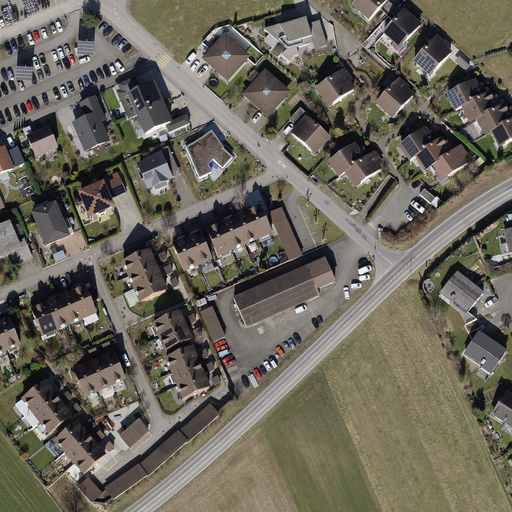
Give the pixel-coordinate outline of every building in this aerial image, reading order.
[(394,0),(363,0),(355,10),(373,25),(394,0)] [(425,30),(408,13),(386,36),(403,53),(425,30)] [(287,60),(329,49),(322,22),(309,25),(308,19),(265,31),(270,49),(287,44),(289,53),(286,54),(287,60)] [(252,60),(227,38),(205,64),(230,85),(252,60)] [(457,56),(439,41),(417,65),(435,81),(457,56)] [(348,72),(318,92),(331,110),(360,91),(348,72)] [(293,95),(268,73),(245,98),(271,120),(293,95)] [(419,97),(401,80),(378,106),(396,122),(419,97)] [(481,82),(450,97),(458,114),(466,110),(474,126),(481,123),(488,138),(496,135),(504,150),(511,145),(511,107),(511,106),(505,109),(497,92),(488,96),(481,82)] [(159,87),(131,99),(150,142),(190,125),(186,114),(173,120),(159,87)] [(88,121),(76,126),(88,155),(112,145),(104,125),(108,124),(99,100),(82,107),(88,121)] [(333,142),(306,117),(292,134),(318,158),(333,142)] [(225,146),(213,129),(181,142),(198,184),(210,178),(215,182),(237,156),(225,146)] [(432,129),(402,149),(414,166),(420,161),(429,174),(436,169),(446,183),(475,164),(464,147),(456,152),(447,139),(441,143),(432,129)] [(52,130),(30,139),(39,159),(60,151),(52,130)] [(368,161),(357,145),(330,163),(343,183),(350,179),(358,190),(388,171),(377,155),(368,161)] [(0,180),(18,173),(7,150),(0,153),(0,180)] [(171,151),(140,165),(152,192),(183,178),(171,151)] [(122,179),(81,196),(92,221),(119,210),(114,201),(129,195),(122,179)] [(428,191),(422,197),(434,207),(439,201),(428,191)] [(58,203),(34,214),(50,250),(74,239),(58,203)] [(263,208),(210,231),(222,260),(275,237),(263,208)] [(271,214),(287,264),(302,259),(286,209),(271,214)] [(14,225),(0,230),(0,257),(2,263),(13,259),(26,253),(22,243),(14,225)] [(204,234),(175,247),(188,275),(217,262),(204,234)] [(28,242),(22,243),(26,253),(13,259),(18,270),(36,262),(28,242)] [(501,249),(505,259),(510,257),(506,247),(501,249)] [(153,253),(125,265),(143,307),(171,295),(153,253)] [(308,268),(237,300),(250,330),(322,297),(308,268)] [(488,293),(459,273),(443,295),(472,316),(488,293)] [(89,289),(34,312),(46,340),(101,318),(89,289)] [(214,344),(227,339),(215,308),(202,313),(214,344)] [(183,314),(156,326),(168,355),(196,343),(183,314)] [(12,321),(0,325),(0,360),(24,350),(12,321)] [(511,353),(481,334),(466,356),(496,376),(511,353)] [(197,351),(169,362),(186,404),(213,393),(197,351)] [(117,356),(76,373),(89,402),(130,385),(117,356)] [(77,420),(49,382),(23,401),(52,439),(77,420)] [(511,396),(509,395),(494,418),(511,429),(511,396)] [(224,418),(211,406),(142,467),(107,491),(117,504),(154,479),(224,418)] [(151,433),(141,422),(122,439),(132,450),(151,433)] [(113,458),(81,424),(58,445),(91,479),(113,458)]
